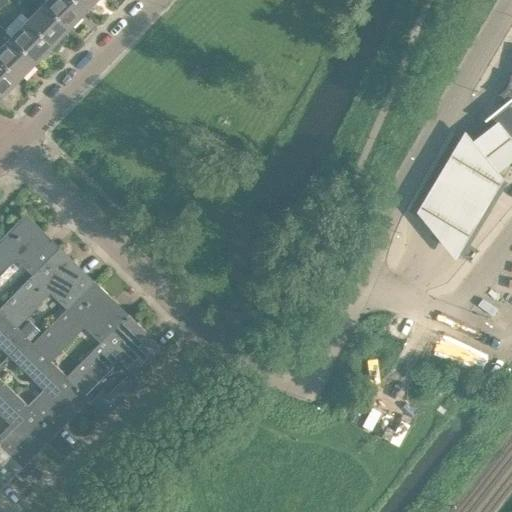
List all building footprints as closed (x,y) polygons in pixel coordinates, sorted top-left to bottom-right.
[(69,26),(86,9),(76,0),(44,0),(43,1),(69,26)] [(76,0),(86,9),(94,0),(76,0)] [(52,44),(69,26),(43,1),(27,18),(52,44)] [(46,50),(52,44),(27,18),(26,19),(20,12),(3,29),(35,61),(38,58),(39,59),(47,51),(46,50)] [(3,29),(0,25),(0,38),(3,42),(0,45),(0,59),(19,78),(35,61),(3,29)] [(19,78),(0,59),(0,93),(2,95),(19,78)] [(511,76),(510,76),(510,74),(509,74),(509,76),(508,78),(508,81),(507,83),(506,85),(505,87),(503,89),(501,90),(499,92),(497,93),(498,94),(500,93),(506,100),(484,118),(485,120),(487,118),(496,129),(511,148),(511,76)] [(465,136),(416,219),(454,273),(508,185),(501,179),(511,169),(511,148),(496,129),(473,146),(465,136)] [(43,230),(24,212),(0,237),(0,274),(19,255),(29,265),(26,268),(32,273),(56,249),(40,233),(43,230)] [(59,246),(56,249),(32,273),(0,305),(0,310),(16,326),(53,288),(63,298),(60,302),(66,307),(90,282),(74,266),(77,264),(59,246)] [(90,282),(66,307),(42,332),(33,341),(32,342),(50,360),(87,322),(97,331),(94,334),(100,341),(125,316),(109,300),(111,297),(93,279),(90,282)] [(0,346),(9,356),(27,337),(16,326),(0,310),(0,346)] [(129,369),(135,375),(163,347),(162,347),(159,349),(143,334),(146,331),(127,313),(125,316),(100,341),(66,376),(84,394),(122,356),(132,365),(129,369)] [(20,328),(33,341),(42,332),(29,319),(20,328)] [(68,414),(71,416),(89,398),(84,394),(66,376),(50,360),(32,342),(27,337),(9,356),(46,392),(36,402),(33,399),(27,405),(52,430),(68,414)] [(37,450),(55,432),(52,430),(27,405),(0,378),(0,413),(12,426),(2,436),(0,433),(0,445),(19,464),(35,448),(37,450)] [(0,483),(1,482),(4,485),(22,466),(19,464),(0,445),(0,483)]
